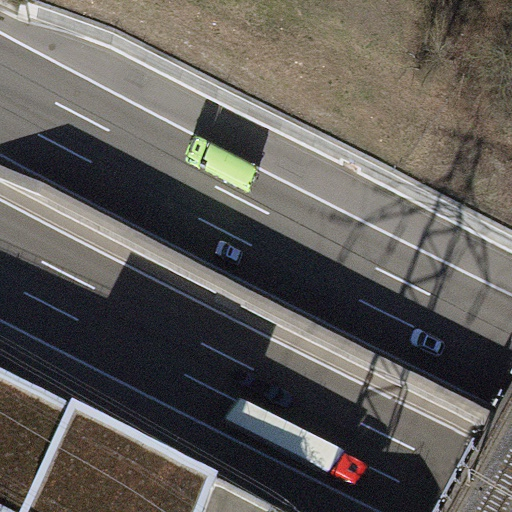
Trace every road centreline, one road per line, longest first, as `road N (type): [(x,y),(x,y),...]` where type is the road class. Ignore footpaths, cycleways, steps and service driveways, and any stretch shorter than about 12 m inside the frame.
road 1 (motorway): [(511,354),(0,92)]
road 2 (motorway): [(0,258),(504,511)]
